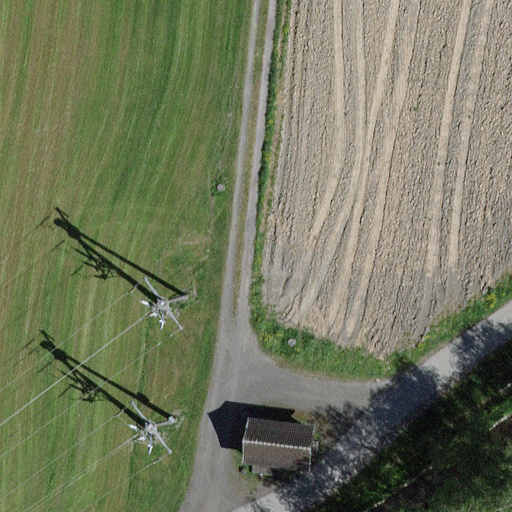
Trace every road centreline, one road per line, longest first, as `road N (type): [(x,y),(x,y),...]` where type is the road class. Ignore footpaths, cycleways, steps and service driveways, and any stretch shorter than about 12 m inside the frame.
road 1 (track): [(282,0),(245,389),(204,511)]
road 2 (track): [(265,511),(321,482),(455,358),(511,321)]
